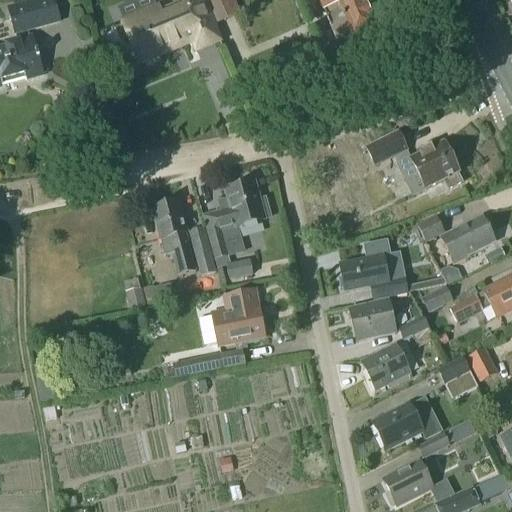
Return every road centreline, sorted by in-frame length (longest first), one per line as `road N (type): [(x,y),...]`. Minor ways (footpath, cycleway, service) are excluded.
road 1 (residential): [(358,511),(282,145),(508,84)]
road 2 (track): [(0,209),(19,216),(20,342),(52,511)]
road 3 (track): [(282,145),(85,194)]
